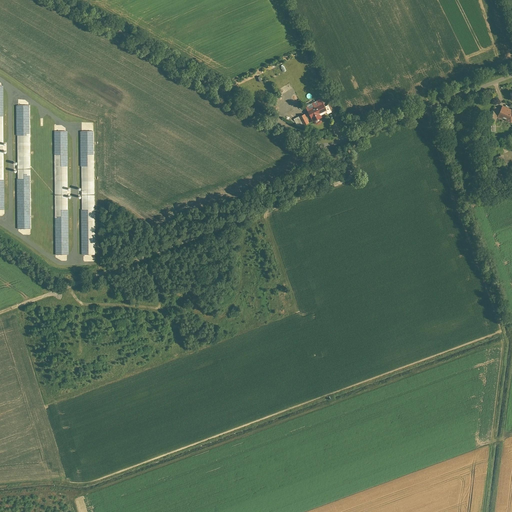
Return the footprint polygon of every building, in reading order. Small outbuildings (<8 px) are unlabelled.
[(321,99),(306,107),(313,121),(328,113),(321,99)] [(30,101),(16,101),(16,228),(30,228),(30,101)] [(329,115),(336,112),(332,104),(326,107),(329,115)] [(511,109),(503,105),(497,117),(511,123),(511,109)] [(305,115),(293,119),(297,129),(309,125),(305,115)] [(67,126),(54,126),(54,254),(68,254),(67,126)] [(94,131),(80,131),(81,259),(94,259),(94,131)] [(500,164),(505,162),(503,155),(497,157),(500,164)]
